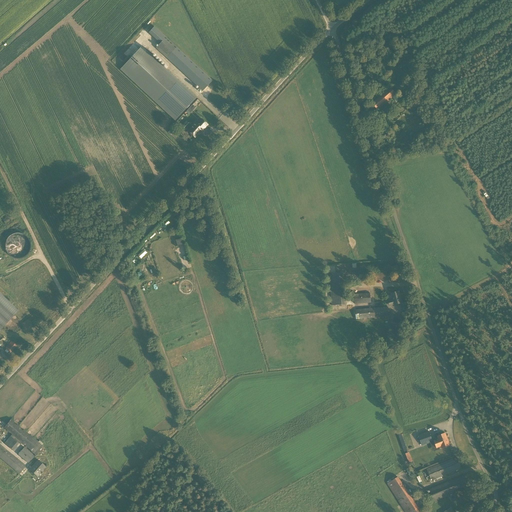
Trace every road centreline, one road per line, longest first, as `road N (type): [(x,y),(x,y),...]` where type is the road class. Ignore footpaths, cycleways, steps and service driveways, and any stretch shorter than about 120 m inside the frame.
road 1 (unclassified): [(481,511),(499,501),(330,29)]
road 2 (unclassified): [(0,384),(330,29)]
road 3 (track): [(0,167),(71,308)]
